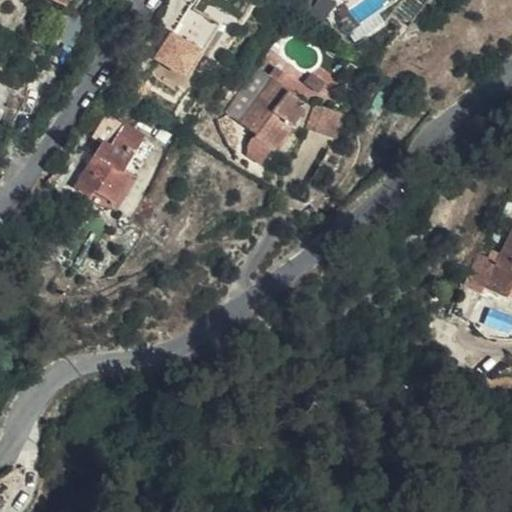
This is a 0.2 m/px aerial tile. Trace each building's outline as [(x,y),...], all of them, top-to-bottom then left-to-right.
[(27,0),(19,13),(40,24),(54,0),(27,0)] [(54,0),(40,24),(48,27),(64,0),(54,0)] [(188,10),(156,56),(185,76),(217,29),(188,10)] [(265,105),(269,100),(270,98),(258,90),(263,81),(255,75),(247,87),(234,79),(204,122),(235,145),(229,153),(229,166),(242,175),(252,160),(254,162),(288,113),(275,104),(271,109),(265,105)] [(275,104),(269,100),(265,105),(271,109),(275,104)] [(315,147),(325,122),(297,112),(289,137),(315,147)] [(189,131),(192,148),(202,146),(199,129),(189,131)] [(69,172),(53,193),(68,203),(72,199),(93,213),(113,186),(105,180),(127,149),(105,134),(90,156),(83,152),(75,163),(84,170),(77,178),(69,172)] [(202,146),(192,148),(193,160),(204,158),(202,146)] [(75,163),(69,172),(77,178),(84,170),(75,163)] [(72,199),(68,203),(64,210),(90,218),(93,213),(72,199)] [(462,262),(446,293),(463,302),(466,297),(496,312),(507,288),(503,286),(508,275),(511,277),(511,235),(497,228),(477,269),(462,262)] [(507,288),(496,312),(504,316),(511,299),(511,277),(508,275),(503,286),(507,288)]
